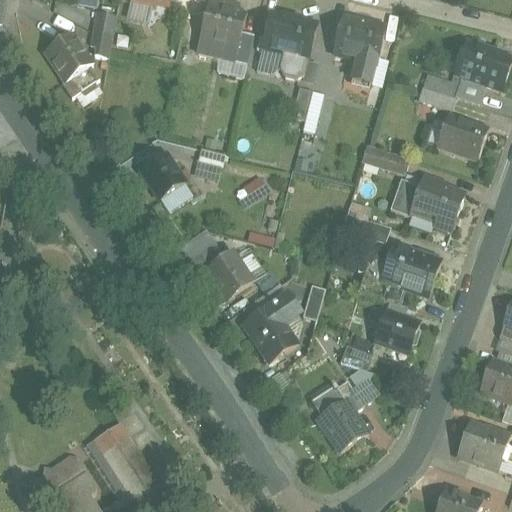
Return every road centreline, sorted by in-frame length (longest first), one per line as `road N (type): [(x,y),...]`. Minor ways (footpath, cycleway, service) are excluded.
road 1 (residential): [(0,88),(301,511)]
road 2 (residential): [(511,196),(430,428),(400,473),(347,511)]
road 3 (residential): [(511,33),(378,0)]
